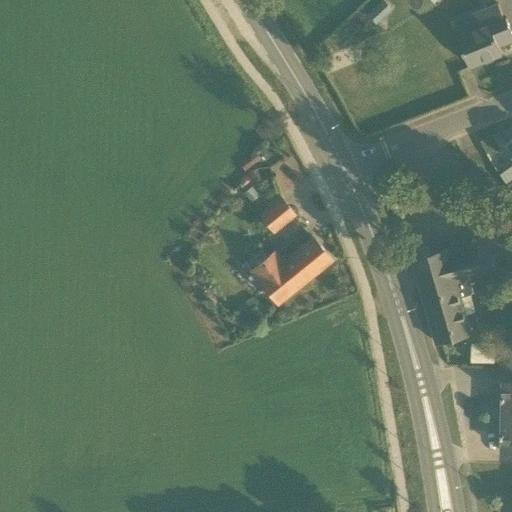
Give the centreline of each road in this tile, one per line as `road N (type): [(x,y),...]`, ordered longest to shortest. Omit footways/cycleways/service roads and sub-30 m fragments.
road 1 (primary): [(343,164),(246,0)]
road 2 (primary): [(458,511),(429,380),(405,330)]
road 3 (primary): [(405,330),(433,511)]
road 4 (residential): [(343,164),(511,104)]
road 5 (primary): [(405,330),(343,164)]
